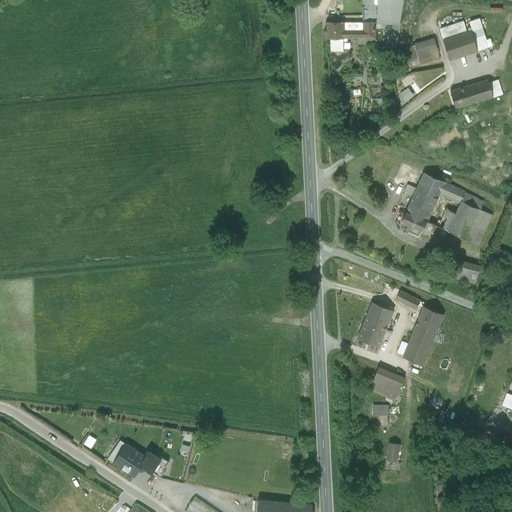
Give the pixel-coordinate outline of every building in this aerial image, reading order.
[(402,0),(377,0),(377,22),(393,22),(399,22),(402,0)] [(477,16),(469,19),(472,29),(481,27),(477,16)] [(463,21),(439,28),(442,39),(467,31),(463,21)] [(343,22),(327,22),(327,32),(324,32),(324,38),(331,38),(331,45),(334,48),(340,48),(343,45),(343,38),(343,37),(358,37),(359,29),(343,29),(343,22)] [(375,22),(362,22),(362,29),(359,29),(358,37),(375,37),(375,22)] [(393,22),(389,44),(387,44),(387,47),(395,47),(399,22),(393,22)] [(472,29),(471,30),(477,51),(487,48),(481,27),(472,29)] [(467,31),(442,39),(449,60),(477,51),(471,30),(467,31)] [(434,37),(413,42),(416,56),(417,59),(420,58),(438,54),(434,37)] [(413,42),(406,44),(409,58),(416,56),(413,42)] [(438,54),(420,58),(421,63),(439,59),(438,54)] [(488,79),(466,86),(471,103),(493,97),(489,83),(488,79)] [(496,80),(489,83),(493,97),(501,95),(496,80)] [(407,100),(415,93),(409,85),(400,92),(407,100)] [(466,86),(450,91),(455,108),(471,103),(466,86)] [(337,146),(342,152),(362,137),(357,131),(337,146)] [(413,195),(409,204),(430,213),(439,194),(460,203),(461,201),(462,201),(465,193),(466,191),(423,172),(416,189),(413,195)] [(416,189),(407,185),(404,191),(413,195),(416,189)] [(484,201),(465,193),(462,201),(481,210),(484,201)] [(462,201),(461,201),(460,203),(456,212),(448,231),(467,240),(481,210),(462,201)] [(430,213),(409,204),(401,222),(421,231),(422,231),(427,222),(430,213)] [(446,208),(438,227),(448,231),(456,212),(446,208)] [(481,210),(467,240),(478,244),(491,214),(481,210)] [(427,222),(422,231),(421,231),(420,233),(427,236),(432,224),(427,222)] [(480,266),(448,257),(443,274),(475,283),(480,266)] [(420,301),(400,291),(395,300),(415,310),(420,301)] [(393,312),(371,303),(363,323),(384,332),(393,312)] [(443,316),(423,307),(416,324),(436,333),(443,316)] [(384,332),(363,323),(357,339),(378,348),(384,332)] [(436,333),(416,324),(402,358),(422,366),(436,333)] [(404,379),(377,368),(371,384),(397,395),(404,379)] [(397,395),(371,384),(371,392),(394,402),(397,395)] [(511,409),(511,396),(502,392),(497,403),(511,409)] [(388,406),(371,406),(371,415),(388,416),(388,406)] [(495,431),(492,443),(498,444),(501,432),(495,431)] [(90,434),(85,443),(92,447),(97,439),(90,434)] [(116,447),(121,451),(126,444),(120,440),(116,447)] [(398,444),(388,443),(386,460),(396,461),(398,444)] [(121,451),(113,462),(134,476),(141,465),(146,458),(145,457),(126,444),(121,451)] [(121,451),(116,447),(108,458),(113,462),(121,451)] [(160,459),(149,452),(145,457),(146,458),(141,465),(152,472),(153,470),(160,459)] [(160,459),(153,470),(159,474),(169,459),(163,455),(160,459)] [(218,511),(195,496),(184,511),(218,511)] [(311,511),(312,505),(257,500),(256,511),(311,511)]
